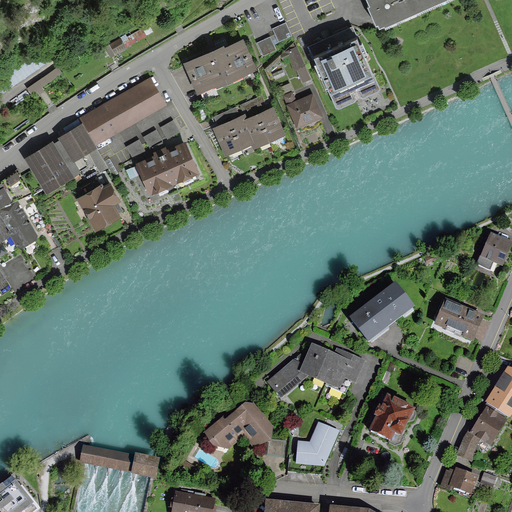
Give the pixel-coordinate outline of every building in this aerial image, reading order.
[(367,0),(370,6),(368,7),(376,25),(379,24),(380,28),(409,15),(401,0),(367,0)] [(436,0),(401,0),(409,15),(437,2),(436,0)] [(330,33),(342,28),(337,15),(325,20),(330,33)] [(286,23),(278,26),(285,40),(292,36),(286,23)] [(150,26),(143,30),(146,34),(152,31),(150,26)] [(285,40),(278,26),(272,29),(275,35),(272,36),(276,44),(285,40)] [(332,103),(336,111),(339,112),(355,105),(356,102),(352,93),(356,91),(360,100),(364,101),(378,94),(379,91),(375,83),(376,82),(367,62),(369,61),(353,27),(307,48),(315,64),(313,64),(315,69),(313,71),(326,98),(328,98),(331,103),(332,103)] [(142,29),(122,40),(126,46),(145,35),(142,29)] [(272,36),(263,40),(270,54),(276,51),(273,45),(276,44),(272,36)] [(119,39),(111,44),(116,52),(124,47),(119,39)] [(270,54),(263,40),(256,44),(263,58),(270,54)] [(258,73),(243,42),(224,50),(222,47),(183,66),(197,98),(216,89),(217,92),(258,73)] [(295,48),(293,43),(280,55),(282,61),(288,58),(295,72),(306,67),(296,47),(295,48)] [(51,72),(26,89),(31,95),(61,75),(50,58),(44,62),(51,72)] [(81,117),(97,141),(167,98),(151,72),(81,116),(81,117)] [(290,83),(279,88),(287,106),(286,106),(297,130),(324,118),(312,94),(297,101),(292,92),(293,91),(290,83)] [(253,106),(256,105),(260,114),(264,112),(260,103),(264,101),(261,95),(250,100),(253,106)] [(254,117),(250,108),(253,106),(250,100),(240,105),(242,111),(246,110),(250,119),(254,117)] [(227,119),(230,117),(232,121),(236,119),(234,115),(239,113),(236,107),(224,112),(227,119)] [(286,137),(272,109),(264,112),(260,114),(257,116),(271,144),(286,137)] [(220,122),(222,126),(225,124),(224,120),(227,119),(224,112),(213,118),(216,124),(220,122)] [(232,121),(229,122),(243,151),(252,147),(255,146),(244,122),(248,120),(245,115),(236,119),(232,121)] [(271,144),(257,116),(254,117),(250,119),(248,120),(244,122),(255,146),(252,147),(254,152),(271,144)] [(53,139),(73,171),(75,173),(77,172),(82,169),(74,156),(86,148),(100,170),(107,165),(94,143),(97,141),(81,117),(57,132),(59,135),(53,139)] [(179,130),(172,117),(159,125),(167,137),(179,130)] [(222,126),(213,130),(227,159),(243,151),(229,122),(225,124),(222,126)] [(162,138),(155,127),(142,135),(149,146),(162,138)] [(153,148),(154,150),(135,159),(150,190),(200,167),(185,135),(167,144),(165,142),(153,148)] [(23,153),(45,188),(73,171),(53,139),(51,136),(23,153)] [(146,149),(139,137),(125,145),(133,157),(146,149)] [(0,205),(17,197),(31,191),(15,167),(0,177),(0,205)] [(81,177),(77,172),(75,173),(70,176),(74,182),(81,177)] [(110,177),(102,181),(99,176),(89,181),(87,178),(70,189),(77,200),(80,199),(95,225),(120,210),(118,207),(122,205),(117,197),(121,195),(110,177)] [(0,239),(9,233),(6,229),(26,215),(29,214),(17,197),(0,205),(0,239)] [(38,233),(26,215),(6,229),(9,233),(18,246),(38,233)] [(503,268),(511,245),(511,242),(490,234),(477,266),(490,271),(493,264),(503,268)] [(440,253),(425,260),(427,264),(442,258),(440,253)] [(0,290),(10,284),(0,269),(0,290)] [(395,283),(349,319),(368,344),(415,308),(395,283)] [(485,316),(445,299),(434,327),(474,343),(485,316)] [(281,400),(309,377),(332,387),(331,389),(345,395),(351,382),(355,383),(365,361),(337,348),(334,354),(312,344),(306,357),(300,355),(266,382),(281,400)] [(511,370),(508,368),(483,409),(485,410),(503,421),(504,419),(507,414),(511,417),(511,416),(511,378),(510,378),(511,375),(511,370)] [(414,422),(416,416),(414,411),(415,409),(387,395),(370,432),(388,441),(389,444),(395,447),(401,445),(404,439),(403,436),(409,423),(414,422)] [(252,447),(268,442),(267,456),(283,458),(285,441),(272,439),(274,428),(252,404),(245,403),(225,421),(222,418),(204,434),(215,447),(229,450),(243,438),(252,447)] [(471,462),(477,446),(480,441),(491,448),(508,421),(504,419),(503,421),(485,410),(471,432),(470,435),(467,433),(464,438),(456,457),(471,462)] [(319,423),(310,443),(297,442),(296,464),(324,466),(339,432),(319,423)] [(81,451),(79,460),(85,462),(96,464),(98,464),(108,466),(110,466),(121,468),(123,469),(134,471),(136,471),(156,475),(160,454),(134,449),(133,453),(89,445),(82,443),(81,451)] [(196,467),(180,459),(178,475),(195,477),(196,467)] [(0,511),(32,511),(40,506),(34,498),(39,495),(22,473),(17,468),(0,480),(0,511)] [(471,497),(479,477),(456,469),(455,471),(450,470),(449,472),(446,471),(440,488),(451,492),(452,490),(458,492),(457,495),(467,498),(468,496),(471,497)] [(501,489),(504,480),(484,473),(480,484),(495,489),(495,487),(501,489)] [(181,490),(181,493),(175,492),(171,511),(215,511),(216,507),(214,507),(215,499),(192,495),(193,492),(181,490)] [(319,511),(320,505),(307,504),(307,502),(294,501),(294,503),(265,500),(264,511),(319,511)]
